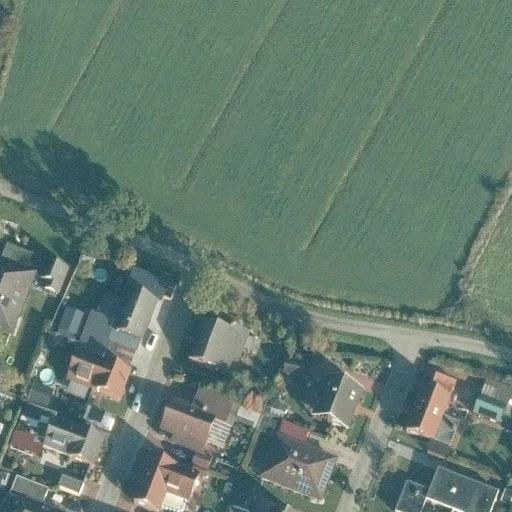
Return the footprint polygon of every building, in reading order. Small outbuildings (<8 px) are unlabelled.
[(0,264),(0,333),(1,334),(8,315),(18,319),(33,280),(34,278),(0,265),(0,264)] [(92,316),(85,335),(110,345),(136,355),(156,304),(128,293),(122,307),(115,326),(97,319),(92,316)] [(82,335),(87,316),(66,309),(60,328),(82,335)] [(204,324),(188,363),(231,380),(248,336),(231,330),(230,334),(204,324)] [(77,356),(67,383),(118,402),(128,375),(77,356)] [(318,369),(290,365),(288,379),(316,384),(318,369)] [(413,433),(442,444),(465,386),(444,378),(438,392),(430,389),(413,433)] [(375,394),(343,382),(326,426),(358,439),(375,394)] [(29,406),(50,410),(53,389),(33,385),(29,406)] [(199,395),(194,407),(217,416),(213,425),(224,429),(233,408),(199,395)] [(511,412),(479,400),(472,417),(505,429),(511,412)] [(172,405),(161,433),(182,442),(180,447),(201,455),(213,425),(217,416),(194,407),(192,413),(172,405)] [(120,436),(126,420),(89,407),(84,423),(120,436)] [(36,418),(28,440),(69,455),(68,460),(92,469),(102,442),(78,433),(76,438),(52,428),(54,424),(36,418)] [(346,465),(281,440),(264,484),(329,509),(346,465)] [(151,460),(133,505),(151,511),(158,511),(159,509),(166,511),(182,511),(186,504),(188,505),(198,480),(174,470),(175,469),(151,460)] [(414,489),(405,511),(429,511),(432,503),(455,511),(501,511),(508,495),(444,472),(436,497),(414,489)] [(59,490),(80,496),(84,484),(63,478),(59,490)] [(16,481),(9,499),(25,506),(26,505),(41,511),(48,494),(16,481)] [(262,511),(268,497),(245,488),(236,511),(262,511)]
